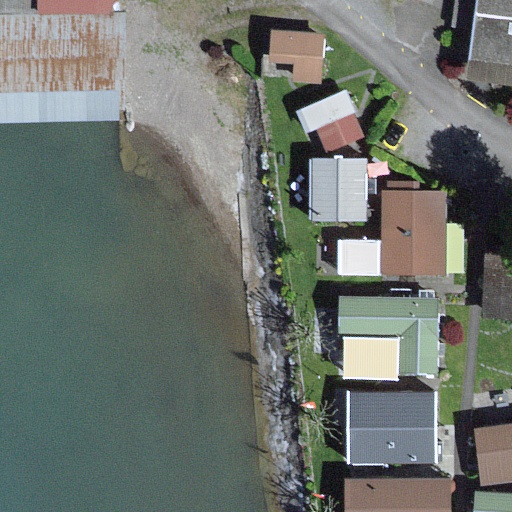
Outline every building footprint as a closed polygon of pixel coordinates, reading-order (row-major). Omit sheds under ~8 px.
[(116,0),(37,0),(37,16),(111,16),(112,13),(116,0)] [(511,0),(476,0),(467,80),(511,86),(511,0)] [(37,16),(0,16),(0,122),(120,121),(120,111),(127,111),(126,66),(125,13),(112,13),(111,16),(37,16)] [(326,33),(272,30),(270,64),(295,65),(294,83),(323,84),(326,33)] [(317,129),(356,113),(346,90),(296,111),(305,134),(317,129)] [(328,153),(366,137),(356,113),(317,129),(328,153)] [(368,158),(277,158),(277,220),(313,220),(313,222),(367,222),(367,200),(376,200),(376,173),(368,173),(368,158)] [(388,191),(382,191),(382,274),(447,274),(447,191),(421,191),(421,181),(389,181),(388,191)] [(380,240),(338,240),(337,276),(379,276),(380,240)] [(511,320),(511,281),(485,280),(483,320),(511,320)] [(441,297),(339,296),(339,336),(403,336),(402,374),(440,375),(441,297)] [(435,391),(351,392),(352,465),(435,465),(435,391)] [(511,423),(475,428),(482,486),(511,482),(511,423)] [(451,511),(452,479),(344,477),(343,511),(451,511)] [(511,511),(511,493),(476,492),(475,511),(511,511)]
